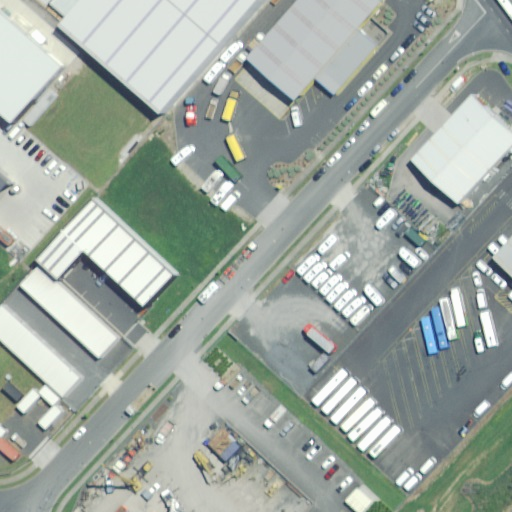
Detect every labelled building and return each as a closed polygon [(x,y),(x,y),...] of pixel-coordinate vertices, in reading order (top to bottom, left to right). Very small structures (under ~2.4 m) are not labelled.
[(83,0),(65,21),(167,109),(261,0),(83,0)] [(302,0),(252,57),(261,65),(276,78),(289,90),(298,97),(301,100),(320,78),(333,91),(337,95),(380,45),(362,29),(372,17),(384,3),(387,0),(302,0)] [(0,4),(0,104),(19,121),(68,64),(0,4)] [(511,124),(479,94),(417,159),(465,203),(511,153),(511,124)] [(0,146),(0,202),(28,172),(0,146)] [(105,195),(50,252),(70,271),(93,247),(154,305),(186,271),(105,195)] [(511,244),(500,257),(506,262),(511,255),(511,244)] [(47,269),(27,291),(101,360),(121,339),(47,269)] [(15,306),(0,322),(0,332),(69,397),(89,375),(15,306)]
